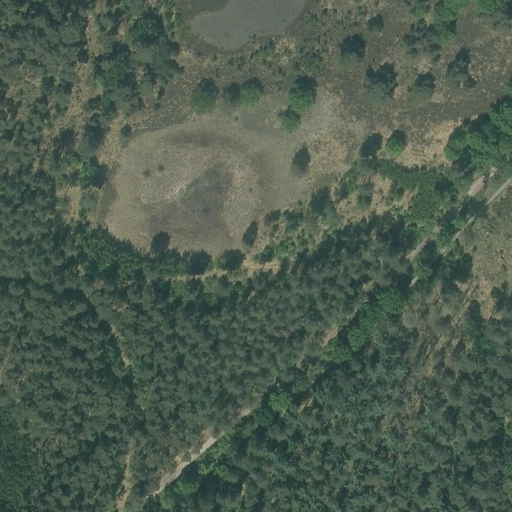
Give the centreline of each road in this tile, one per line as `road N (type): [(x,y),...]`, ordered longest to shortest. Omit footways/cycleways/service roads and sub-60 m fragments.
road 1 (track): [(511,133),(375,292),(264,404),(137,511)]
road 2 (track): [(0,243),(91,288),(111,320),(133,404),(120,511)]
